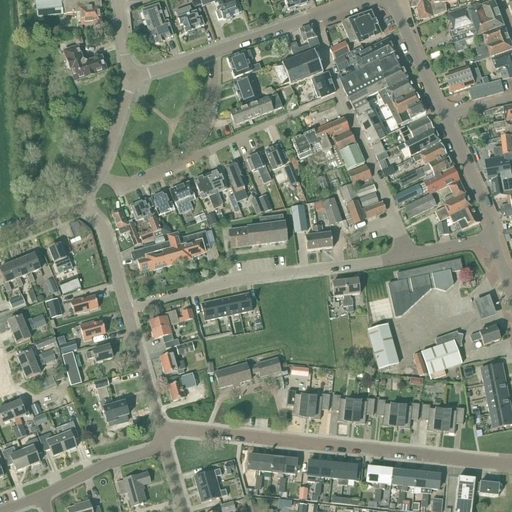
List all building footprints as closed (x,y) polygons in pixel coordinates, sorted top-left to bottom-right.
[(60,0),(34,0),(35,1),(36,6),(36,7),(37,17),(66,14),(64,1),(61,1),(60,0)] [(99,0),(71,0),(64,1),(66,14),(79,13),(80,18),(81,17),(82,25),(83,25),(100,24),(99,15),(101,15),(99,0)] [(190,0),(193,8),(201,5),(199,0),(190,0)] [(199,0),(201,5),(202,8),(214,4),(217,13),(216,13),(218,21),(222,19),(223,21),(224,21),(226,23),(230,21),(230,19),(232,18),(232,17),(241,14),(236,0),(235,0),(233,1),(233,0),(199,0)] [(283,0),(287,11),(307,5),(305,0),(283,0)] [(433,18),(429,0),(408,0),(411,9),(417,8),(419,20),(433,18)] [(430,0),(435,17),(447,12),(446,4),(458,2),(457,0),(430,0)] [(478,37),(504,27),(495,2),(494,2),(493,0),(489,0),(488,1),(489,3),(480,7),(479,4),(472,6),(473,10),(477,8),(481,18),(482,20),(485,19),(487,21),(489,29),(486,30),(477,33),(478,37)] [(472,6),(467,8),(448,15),(454,31),(474,25),(477,33),(486,30),(489,29),(487,21),(485,19),(482,20),(481,18),(477,8),(473,10),(472,6)] [(164,41),(172,38),(167,23),(164,24),(162,20),(168,18),(165,9),(159,11),(158,7),(142,12),(150,38),(153,37),(156,45),(157,45),(159,46),(162,45),(162,43),(164,42),(164,41)] [(190,8),(175,13),(180,27),(182,26),(185,35),(186,34),(189,36),(192,35),(193,32),(195,31),(194,30),(204,27),(201,19),(198,19),(196,13),(193,14),(190,8)] [(370,13),(348,21),(340,24),(349,44),(356,41),(358,46),(381,36),(370,13)] [(307,42),(309,46),(298,50),(300,55),(319,48),(312,27),(299,31),(303,43),(307,42)] [(479,57),(474,59),(475,64),(492,58),(511,50),(511,45),(504,27),(482,35),(487,46),(485,47),(477,51),(479,57)] [(79,32),(72,35),(76,46),(83,44),(79,32)] [(349,54),(344,56),(344,57),(334,62),(339,74),(349,69),(346,61),(351,58),(353,63),(356,62),(357,64),(352,66),(355,72),(362,69),(394,53),(388,41),(363,53),(361,50),(355,54),(354,52),(349,54)] [(468,49),(465,42),(454,46),(455,47),(457,51),(457,53),(468,49)] [(298,50),(296,44),(290,46),(294,57),(300,55),(298,50)] [(330,51),(333,61),(344,56),(349,54),(345,44),(330,51)] [(71,71),(75,82),(85,78),(86,80),(95,77),(94,75),(105,71),(101,58),(87,63),(82,60),(77,48),(63,53),(69,71),(71,71)] [(244,54),(227,60),(234,79),(249,74),(249,76),(261,71),(259,65),(252,68),(253,70),(250,71),(247,62),(252,61),(249,52),(244,54)] [(322,74),(314,52),(282,65),(289,84),(290,86),(322,74)] [(349,76),(339,80),(345,93),(352,106),(364,100),(378,94),(407,79),(401,66),(401,67),(401,66),(394,54),(394,53),(362,69),(363,70),(355,74),(349,76)] [(496,70),(499,69),(511,64),(511,53),(493,60),(495,67),(496,70)] [(511,64),(499,69),(503,81),(511,78),(511,64)] [(289,84),(282,65),(273,68),(281,87),(289,84)] [(475,86),(476,88),(484,86),(482,79),(478,69),(470,72),(469,68),(446,76),(452,94),(475,86)] [(335,94),(328,74),(310,80),(318,100),(321,99),(335,94)] [(248,78),(233,83),(242,107),(258,101),(253,87),(251,88),(248,78)] [(407,79),(378,94),(384,107),(386,106),(414,93),(407,79)] [(489,85),(484,86),(476,88),(470,90),(473,101),(504,93),(501,82),(489,85)] [(265,91),(267,97),(274,95),(271,89),(265,91)] [(414,93),(386,106),(392,118),(419,104),(414,93)] [(32,98),(36,110),(45,107),(41,95),(32,98)] [(277,96),(261,102),(245,108),(229,114),(234,127),(250,121),(266,115),(282,109),(277,96)] [(419,104),(392,118),(396,127),(410,121),(410,122),(425,115),(419,104)] [(506,114),(507,123),(511,121),(511,106),(493,110),(494,116),(506,114)] [(374,111),(357,120),(369,142),(370,146),(379,142),(387,138),(374,111)] [(404,127),(397,132),(398,133),(400,132),(405,144),(433,131),(427,118),(404,129),(404,127)] [(344,119),(321,129),(327,141),(332,138),(349,131),(344,119)] [(496,130),(506,129),(507,137),(511,136),(511,121),(507,123),(495,124),(496,130)] [(337,169),(345,166),(339,153),(332,138),(327,141),(321,129),(306,135),(318,166),(326,162),(329,169),(332,167),(333,169),(336,168),(337,169)] [(406,145),(397,149),(399,153),(406,150),(410,158),(425,151),(426,152),(440,145),(440,143),(433,130),(433,131),(405,144),(406,145)] [(350,133),(333,140),(339,153),(356,145),(350,133)] [(300,161),(311,156),(314,164),(316,163),(317,166),(318,166),(306,135),(303,136),(304,137),(300,139),(299,138),(291,141),(300,161)] [(496,140),(492,141),(493,145),(498,144),(498,143),(502,142),(502,143),(503,148),(494,149),(496,161),(486,163),(489,182),(492,182),(492,183),(495,200),(507,197),(510,196),(511,195),(511,136),(501,138),(502,139),(496,140)] [(380,143),(371,147),(371,148),(376,158),(385,154),(380,143)] [(356,145),(339,153),(345,166),(346,165),(348,170),(363,163),(356,146),(356,145)] [(419,156),(413,159),(415,164),(422,161),(424,167),(446,156),(440,145),(426,152),(426,153),(419,156)] [(265,152),(272,171),(285,166),(277,147),(265,152)] [(385,154),(376,158),(379,163),(389,159),(386,153),(385,154)] [(257,170),(259,176),(263,185),(271,182),(268,175),(270,174),(267,167),(264,168),(259,155),(246,160),(251,173),(257,170)] [(294,156),(289,159),(291,164),(292,167),(294,171),(299,169),(294,156)] [(425,168),(398,181),(402,189),(424,178),(422,174),(430,171),(433,178),(452,169),(446,156),(424,167),(425,168)] [(230,189),(233,196),(236,203),(247,199),(239,180),(243,178),(237,164),(225,169),(233,188),(230,189)] [(349,173),(353,185),(370,178),(365,166),(349,173)] [(291,167),(285,169),(287,175),(286,175),(290,187),(298,184),(291,167)] [(382,172),(381,172),(385,180),(395,175),(392,167),(388,169),(382,172)] [(426,181),(427,182),(423,184),(429,196),(431,195),(438,192),(459,182),(452,169),(433,178),(426,181)] [(225,193),(227,192),(223,182),(219,171),(206,176),(211,187),(219,207),(223,206),(221,202),(218,194),(225,191),(225,193)] [(219,208),(219,207),(211,187),(206,176),(194,181),(202,201),(202,202),(204,201),(204,200),(208,198),(213,211),(219,208)] [(323,177),(317,179),(321,190),(328,188),(323,177)] [(445,208),(434,213),(440,224),(441,223),(449,219),(450,219),(449,218),(471,208),(459,183),(449,187),(453,196),(443,200),(445,204),(443,205),(445,208)] [(170,191),(176,208),(179,216),(193,210),(190,202),(195,200),(188,184),(170,191)] [(361,210),(358,202),(358,201),(357,199),(354,192),(352,185),(339,189),(346,206),(347,206),(354,225),(364,221),(376,217),(376,216),(385,213),(382,203),(363,210),(363,209),(361,210)] [(357,199),(376,192),(374,185),(355,192),(354,192),(357,199)] [(418,186),(393,198),(397,207),(423,195),(420,190),(418,186)] [(175,211),(172,203),(171,203),(168,205),(163,194),(151,199),(159,217),(175,211)] [(375,194),(359,199),(362,209),(378,203),(375,194)] [(429,196),(404,208),(410,220),(433,209),(436,207),(437,207),(431,195),(429,196)] [(240,211),(236,203),(233,196),(228,198),(234,214),(240,211)] [(265,197),(258,200),(264,215),(272,212),(265,197)] [(511,197),(510,197),(511,205),(500,207),(501,212),(511,209),(511,197)] [(149,209),(153,207),(150,200),(147,201),(146,201),(145,199),(138,202),(139,204),(131,207),(136,219),(138,221),(143,219),(145,222),(146,222),(148,225),(149,224),(152,229),(147,231),(148,232),(143,234),(142,233),(139,235),(142,244),(155,239),(153,235),(161,232),(154,214),(152,215),(149,209)] [(250,202),(256,216),(263,213),(257,199),(250,202)] [(322,203),(330,227),(342,223),(333,199),(322,203)] [(320,203),(313,205),(316,212),(323,209),(320,203)] [(304,207),(291,208),(294,234),(307,232),(304,207)] [(471,208),(449,218),(450,219),(449,219),(452,226),(457,223),(458,224),(459,226),(461,231),(464,230),(479,224),(471,208)] [(511,210),(501,212),(502,219),(511,216),(511,210)] [(120,236),(128,233),(134,247),(141,244),(133,224),(127,226),(121,211),(112,215),(120,236)] [(196,225),(207,221),(206,220),(205,218),(206,218),(204,215),(194,219),(196,224),(196,225)] [(205,218),(206,220),(207,221),(209,227),(209,228),(215,225),(217,225),(213,215),(206,218),(205,218)] [(250,248),(286,243),(284,224),(283,224),(282,217),(260,220),(261,227),(247,229),(229,231),(231,250),(249,247),(250,248)] [(448,229),(447,224),(442,224),(436,225),(438,237),(449,235),(448,229)] [(170,229),(164,225),(160,227),(164,237),(172,234),(170,229)] [(305,238),(307,252),(319,251),(316,227),(312,228),(313,237),(305,238)] [(316,227),(319,251),(332,249),(331,235),(322,236),(321,227),(316,227)] [(176,261),(178,265),(191,261),(190,258),(205,254),(203,250),(209,248),(205,233),(179,240),(178,234),(168,237),(170,243),(172,250),(173,250),(174,253),(175,253),(177,260),(176,261)] [(154,241),(156,247),(165,245),(164,238),(154,241)] [(137,262),(140,273),(149,270),(150,272),(178,265),(176,261),(177,260),(175,253),(174,253),(173,250),(172,250),(170,243),(165,245),(156,247),(144,250),(145,251),(133,254),(136,263),(137,262)] [(73,270),(68,258),(65,259),(60,245),(48,250),(54,264),(57,270),(59,269),(62,268),(64,273),(64,274),(73,270)] [(31,274),(40,270),(34,256),(22,261),(28,275),(27,276),(30,284),(34,282),(31,274)] [(21,293),(25,291),(23,287),(20,279),(27,276),(28,275),(22,261),(11,265),(17,280),(15,280),(19,288),(21,293)] [(435,290),(444,293),(452,286),(450,274),(462,271),(460,261),(426,268),(396,275),(398,284),(388,286),(395,320),(401,319),(430,291),(435,290)] [(3,284),(7,293),(12,291),(8,283),(15,280),(17,280),(11,265),(0,269),(0,272),(4,284),(3,284)] [(51,296),(57,294),(52,280),(45,283),(51,296)] [(358,280),(345,282),(348,308),(349,314),(354,313),(352,300),(351,300),(350,297),(359,295),(358,280)] [(77,281),(60,288),(62,295),(80,288),(77,281)] [(344,302),(342,302),(343,309),(348,308),(345,282),(332,284),(334,299),(343,298),(344,302)] [(321,286),(265,291),(266,304),(276,304),(277,310),(281,309),(282,317),(288,317),(287,302),(305,300),(306,307),(314,306),(313,299),(323,298),(321,286)] [(22,296),(9,301),(12,310),(25,304),(22,296)] [(248,296),(236,299),(240,315),(251,312),(248,296)] [(73,310),(74,316),(83,313),(84,314),(88,313),(88,312),(98,309),(95,297),(81,301),(80,300),(72,302),(74,309),(73,310)] [(481,322),(497,318),(490,297),(475,302),(481,322)] [(236,299),(225,301),(228,317),(240,315),(236,299)] [(57,300),(46,303),(48,310),(49,310),(50,310),(52,320),(62,317),(61,314),(57,300)] [(225,301),(213,304),(217,320),(228,317),(225,301)] [(213,304),(201,306),(205,322),(217,320),(213,304)] [(150,323),(152,332),(168,327),(173,326),(178,325),(178,324),(175,312),(159,316),(160,320),(150,323)] [(181,314),(182,318),(183,323),(185,323),(194,320),(193,320),(191,312),(181,314)] [(42,316),(31,321),(33,325),(33,326),(44,321),(42,316)] [(21,317),(7,323),(12,334),(26,328),(33,325),(31,321),(24,324),(21,317)] [(44,321),(33,326),(35,331),(46,326),(44,321)] [(94,325),(94,322),(79,326),(84,344),(91,342),(91,339),(105,335),(105,332),(106,332),(104,327),(103,327),(102,323),(94,325)] [(26,328),(12,334),(16,345),(30,339),(28,334),(35,331),(33,326),(33,325),(26,328)] [(367,331),(378,370),(398,365),(387,326),(367,331)] [(171,335),(168,327),(152,332),(155,340),(162,338),(164,344),(166,350),(179,347),(177,341),(173,342),(171,335)] [(481,340),(483,347),(500,341),(495,328),(479,334),(470,338),(472,344),(481,340)] [(437,348),(453,342),(461,340),(461,337),(457,336),(456,334),(457,333),(434,341),(437,348)] [(53,337),(35,344),(37,351),(56,343),(53,337)] [(63,337),(57,340),(59,347),(62,355),(77,351),(75,343),(66,345),(63,337)] [(461,340),(453,342),(456,350),(462,348),(462,347),(461,347),(460,345),(461,340)] [(453,342),(437,348),(421,354),(429,376),(461,365),(456,350),(453,342)] [(190,353),(194,352),(191,344),(176,348),(178,356),(190,353)] [(92,353),(85,355),(87,360),(94,359),(96,364),(112,359),(109,347),(92,352),(92,353)] [(52,351),(41,355),(41,356),(43,360),(54,356),(52,351)] [(31,352),(17,358),(22,369),(35,364),(43,360),(41,356),(37,358),(33,359),(31,353),(31,352)] [(73,354),(62,357),(70,387),(81,384),(73,354)] [(420,354),(413,357),(420,377),(427,375),(420,354)] [(177,372),(178,376),(184,374),(183,370),(185,370),(182,362),(175,364),(172,355),(160,358),(165,376),(177,372)] [(56,360),(54,356),(43,360),(45,365),(56,360)] [(35,364),(22,369),(26,380),(40,375),(38,369),(45,366),(45,365),(43,360),(35,364)] [(259,373),(260,378),(280,373),(277,360),(256,366),(257,366),(247,369),(249,376),(259,373)] [(206,365),(207,375),(214,374),(212,364),(206,365)] [(246,365),(215,374),(219,390),(251,381),(249,376),(247,369),(246,365)] [(502,366),(481,370),(484,385),(505,381),(502,366)] [(78,370),(81,384),(89,382),(86,368),(78,370)] [(291,376),(300,377),(301,369),(292,368),(291,376)] [(446,377),(444,372),(432,376),(434,381),(446,377)] [(62,373),(53,377),(56,383),(64,379),(62,373)] [(181,384),(168,388),(172,403),(185,399),(182,389),(188,387),(195,385),(192,375),(179,379),(181,384)] [(35,383),(39,394),(51,390),(56,387),(52,376),(46,379),(35,383)] [(107,380),(94,384),(94,385),(95,389),(95,390),(96,390),(106,387),(109,386),(107,380)] [(508,396),(505,381),(484,385),(487,400),(508,396)] [(106,387),(96,390),(100,403),(109,400),(106,387)] [(292,418),(306,420),(308,397),(295,396),(296,392),(288,392),(286,408),(293,408),(292,418)] [(321,398),(308,397),(306,420),(320,421),(321,411),(328,412),(330,396),(322,395),(321,398)] [(337,423),(351,424),(353,402),(340,400),(341,397),(332,396),(331,412),(338,413),(337,423)] [(508,396),(487,400),(490,415),(511,410),(508,396)] [(100,403),(99,403),(102,412),(103,411),(107,424),(115,422),(116,425),(128,422),(126,417),(128,416),(125,403),(112,406),(111,400),(109,400),(100,403)] [(374,401),(366,400),(366,403),(353,402),(351,424),(364,426),(365,416),(373,417),(374,401)] [(382,428),(396,429),(398,407),(385,405),(385,402),(377,401),(376,417),(383,418),(382,428)] [(20,402),(8,406),(14,420),(17,427),(21,425),(18,418),(25,415),(26,417),(29,416),(25,406),(22,408),(20,402)] [(37,404),(30,407),(34,417),(41,414),(37,404)] [(396,429),(409,430),(410,421),(418,421),(419,405),(411,405),(411,408),(398,407),(396,429)] [(8,406),(0,409),(0,418),(3,425),(14,420),(8,406)] [(428,422),(427,432),(440,434),(443,411),(430,410),(430,406),(422,406),(420,422),(428,422)] [(443,411),(440,434),(454,435),(455,425),(462,426),(464,410),(456,409),(456,412),(443,411)] [(511,414),(511,410),(490,415),(493,430),(511,426),(511,414)] [(33,420),(37,428),(48,423),(44,415),(33,420)] [(73,441),(79,439),(72,423),(55,429),(58,437),(65,453),(76,449),(73,441)] [(27,437),(22,425),(17,427),(21,439),(27,437)] [(21,439),(17,427),(12,429),(17,441),(21,439)] [(58,437),(52,440),(50,434),(39,439),(44,452),(50,450),(53,458),(65,453),(58,437)] [(25,444),(27,450),(21,452),(28,468),(39,463),(36,456),(42,454),(36,440),(25,444)] [(13,449),(2,453),(7,467),(13,465),(16,473),(28,468),(21,452),(16,455),(13,449)] [(253,480),(256,480),(255,484),(258,484),(261,484),(262,478),(259,477),(260,473),(259,473),(261,458),(249,457),(247,471),(254,472),(253,480)] [(273,459),(261,458),(259,473),(260,473),(271,474),(273,459)] [(279,481),(280,479),(283,480),(283,475),(284,460),(273,459),(271,474),(278,474),(277,481),(279,481)] [(283,475),(295,476),(296,461),(284,460),(283,475)] [(306,483),(315,484),(315,490),(318,490),(321,491),(322,485),(318,484),(320,464),(308,463),(306,483)] [(332,465),(320,464),(318,484),(322,485),(323,485),(323,479),(331,480),(332,465)] [(344,466),(332,465),(331,480),(338,481),(337,486),(342,487),(344,466)] [(344,466),(342,487),(347,487),(347,482),(359,483),(360,474),(356,474),(356,468),(344,466)] [(373,489),(375,489),(374,496),(377,497),(381,497),(381,490),(378,489),(380,470),(368,469),(366,483),(374,484),(373,489)] [(392,471),(380,470),(378,489),(381,490),(383,490),(384,485),(390,486),(392,471)] [(404,473),(392,471),(390,486),(397,487),(396,491),(399,491),(402,491),(402,487),(404,473)] [(214,472),(194,478),(197,491),(218,485),(214,472)] [(415,474),(404,473),(402,487),(402,491),(402,493),(405,493),(407,493),(407,488),(414,489),(415,474)] [(127,494),(131,508),(146,504),(142,488),(151,486),(150,484),(147,474),(124,481),(124,482),(117,484),(120,496),(127,494)] [(427,475),(415,474),(414,489),(420,489),(420,494),(422,495),(422,501),(424,502),(428,502),(428,495),(425,495),(427,475)] [(430,495),(431,490),(438,491),(439,476),(427,475),(425,495),(428,495),(430,495)] [(471,511),(473,493),(479,494),(478,496),(498,498),(498,492),(500,492),(501,487),(499,486),(499,485),(480,483),(480,484),(474,483),(475,480),(458,478),(454,511),(471,511)] [(218,485),(197,491),(201,505),(221,499),(218,485)] [(340,499),(340,500),(340,506),(358,508),(359,502),(351,501),(351,500),(344,500),(340,499)] [(257,511),(254,500),(246,502),(248,511),(257,511)] [(432,500),(431,511),(441,511),(442,501),(432,500)] [(99,511),(99,507),(91,510),(89,502),(79,505),(80,506),(67,510),(67,511),(99,511)] [(233,502),(220,506),(221,511),(232,511),(236,511),(233,502)]
